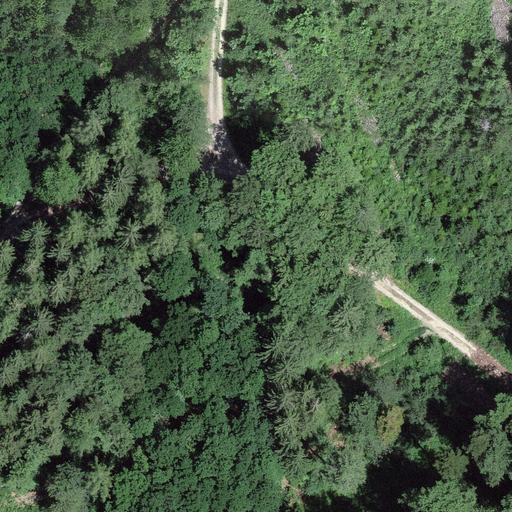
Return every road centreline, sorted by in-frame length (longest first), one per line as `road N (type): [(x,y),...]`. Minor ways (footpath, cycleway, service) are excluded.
road 1 (track): [(511,382),(221,166),(214,0)]
road 2 (track): [(183,0),(0,246)]
